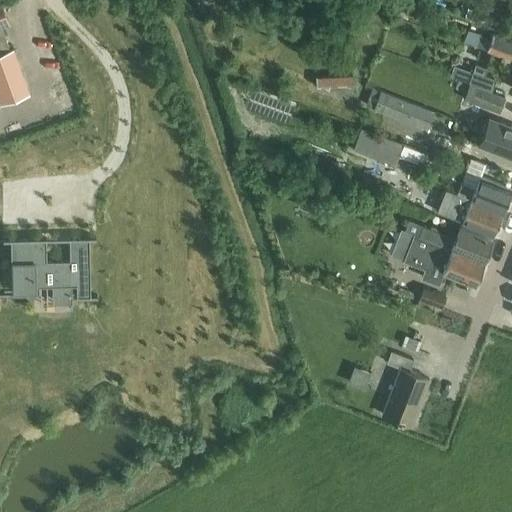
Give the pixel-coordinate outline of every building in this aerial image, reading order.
[(0,0),(0,102),(0,103),(28,93),(12,48),(9,49),(0,25),(0,22),(8,19),(0,0)] [(226,0),(194,0),(198,11),(226,0)] [(501,54),(501,55),(511,58),(511,41),(492,34),(487,49),(501,54)] [(511,86),(511,87),(511,86),(511,60),(511,61),(511,60),(511,58),(501,55),(498,63),(511,68),(511,86)] [(467,82),(491,90),(495,78),(484,74),(486,67),(474,63),(467,82)] [(316,85),(353,82),(352,73),(315,75),(316,85)] [(365,104),(427,128),(434,110),(379,89),(379,90),(372,87),(365,104)] [(479,87),(473,102),(499,113),(505,98),(479,87)] [(511,126),(487,116),(476,143),(511,157),(511,126)] [(360,128),(353,148),(368,154),(376,133),(360,128)] [(395,164),(397,158),(379,151),(384,136),(376,133),(368,154),(395,164)] [(379,151),(397,158),(398,156),(422,165),(427,152),(384,136),(379,151)] [(332,156),(328,170),(339,174),(343,160),(332,156)] [(456,192),(502,210),(510,188),(478,176),(474,188),(459,183),(456,191),(456,192)] [(461,220),(493,233),(502,210),(456,192),(456,191),(454,191),(449,204),(465,210),(461,220)] [(449,246),(482,259),(491,237),(459,225),(454,237),(406,218),(403,228),(414,233),(416,233),(417,235),(448,247),(449,246)] [(409,245),(403,259),(424,267),(421,276),(438,282),(443,270),(474,282),(482,259),(449,246),(448,247),(417,235),(416,233),(414,233),(409,245)] [(46,239),(10,240),(11,294),(36,293),(36,285),(40,285),(72,285),(77,285),(77,296),(90,295),(89,238),(68,238),(69,260),(46,260),(46,239)] [(441,306),(445,295),(423,286),(419,298),(441,306)] [(402,343),(417,349),(420,339),(405,334),(402,343)] [(410,425),(428,378),(409,370),(413,359),(390,350),(386,362),(400,367),(382,414),(410,425)] [(353,366),(348,380),(363,386),(369,372),(353,366)]
